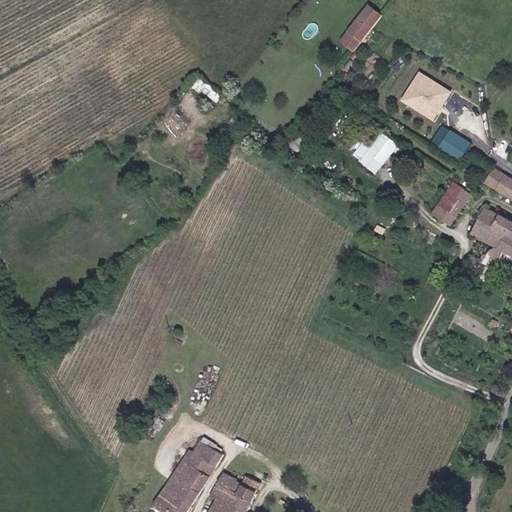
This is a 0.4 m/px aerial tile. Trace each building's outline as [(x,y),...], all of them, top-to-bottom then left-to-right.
[(369,2),(341,40),(357,52),(385,13),(369,2)] [(450,92),(419,72),(401,101),(432,120),(450,92)] [(195,84),(216,102),(222,94),(201,77),(195,84)] [(470,145),(443,127),(432,144),(459,162),(470,145)] [(353,156),(376,174),(398,147),(374,129),(353,156)] [(502,180),(505,176),(493,169),(491,173),(502,180)] [(506,193),(511,181),(511,179),(505,176),(502,180),(498,188),(506,193)] [(452,185),(438,209),(451,216),(458,204),(464,207),(470,196),(452,185)] [(495,231),(500,218),(487,211),(475,236),(498,247),(500,247),(505,236),(495,231)] [(511,239),(511,223),(500,218),(495,231),(505,236),(511,239)] [(500,247),(498,247),(491,251),(487,260),(501,267),(508,252),(511,254),(511,239),(505,236),(500,247)] [(150,440),(134,461),(146,470),(183,422),(171,413),(150,440)] [(134,461),(150,440),(141,434),(129,450),(127,449),(124,453),(134,461)] [(153,511),(188,511),(222,460),(202,447),(192,463),(187,460),(153,511)] [(240,491),(222,483),(207,502),(214,505),(210,511),(249,511),(264,480),(250,473),(240,491)]
